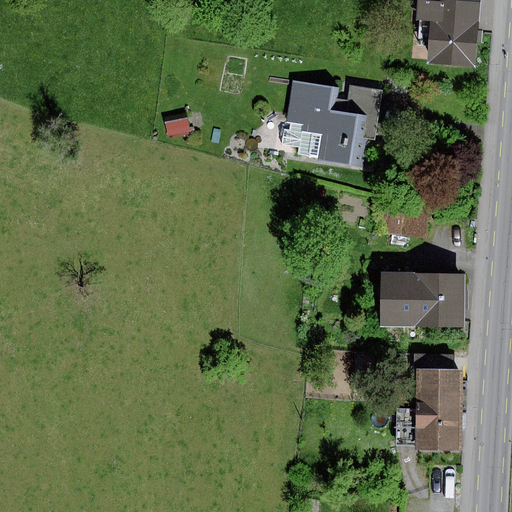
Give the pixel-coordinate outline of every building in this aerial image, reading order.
[(476,0),(414,0),(413,19),(427,20),(424,65),(472,68),(476,0)] [(336,88),(296,81),(283,153),(352,165),(357,136),(360,117),(351,116),(331,112),(336,88)] [(386,92),(355,88),(351,116),(360,117),(357,136),(379,140),(386,92)] [(165,122),(168,136),(190,131),(187,117),(165,122)] [(428,206),(384,200),(379,233),(423,239),(428,206)] [(463,275),(380,275),(380,327),(462,328),(463,275)] [(459,371),(415,370),(415,409),(414,447),(414,452),(458,453),(459,371)] [(414,447),(415,409),(395,409),(394,446),(414,447)]
